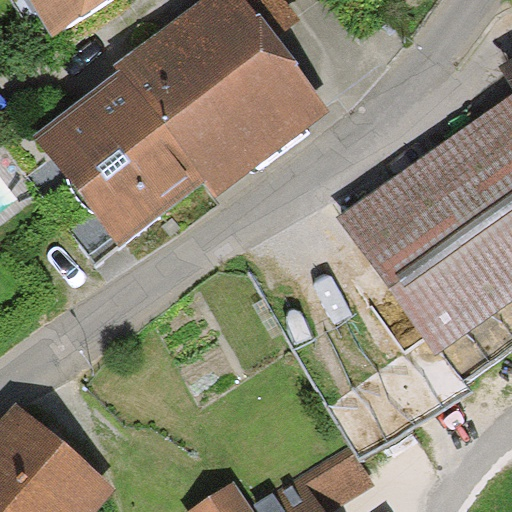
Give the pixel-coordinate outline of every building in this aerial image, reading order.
[(28,0),(50,38),(115,0),(28,0)] [(207,0),(117,68),(123,78),(207,186),(217,203),(331,118),(273,41),(299,21),(283,0),(207,0)] [(511,65),(495,75),(510,97),(511,98),(511,65)] [(123,78),(36,145),(50,162),(30,177),(93,257),(105,247),(112,242),(120,253),(207,186),(123,78)] [(511,98),(510,97),(337,219),(433,360),(511,305),(511,98)] [(9,406),(0,416),(0,511),(96,511),(113,493),(9,406)] [(337,511),(377,487),(350,444),(254,505),(240,483),(192,511),(337,511)]
